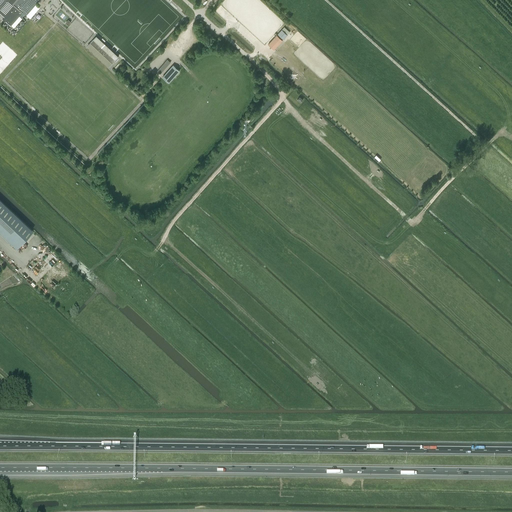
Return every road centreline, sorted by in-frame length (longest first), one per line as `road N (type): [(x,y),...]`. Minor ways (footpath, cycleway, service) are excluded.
road 1 (motorway): [(0,467),(511,472)]
road 2 (motorway): [(511,450),(0,446)]
road 3 (track): [(425,204),(483,145),(327,0)]
road 4 (track): [(199,13),(283,96),(175,219)]
road 5 (unclassified): [(102,511),(271,511)]
